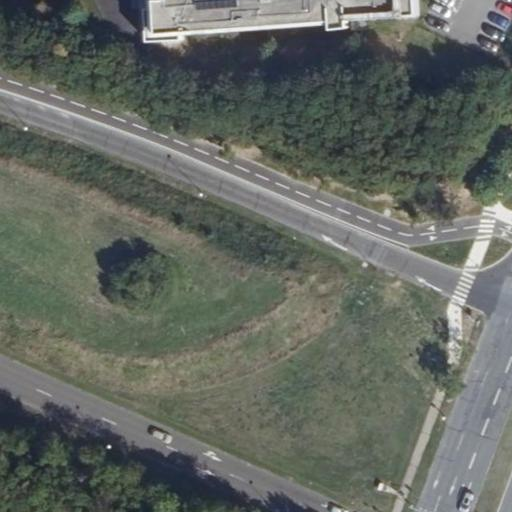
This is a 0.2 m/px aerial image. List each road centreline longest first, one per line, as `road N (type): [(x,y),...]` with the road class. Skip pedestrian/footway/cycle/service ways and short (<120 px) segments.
road 1 (primary): [(511,306),(164,160),(0,105)]
road 2 (primary): [(0,374),(308,511)]
road 3 (secondary): [(511,316),(438,511)]
